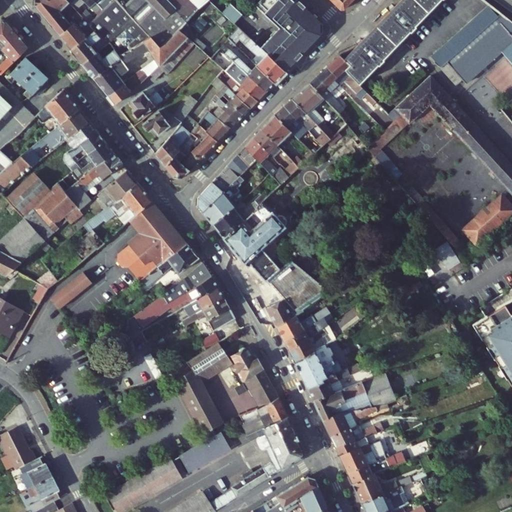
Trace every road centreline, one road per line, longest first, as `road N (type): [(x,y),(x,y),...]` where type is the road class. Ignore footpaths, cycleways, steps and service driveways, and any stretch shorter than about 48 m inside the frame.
road 1 (tertiary): [(175,201),(245,300),(322,454)]
road 2 (tertiary): [(14,0),(175,201)]
road 3 (tertiary): [(347,29),(175,201)]
road 4 (residential): [(89,511),(15,377)]
